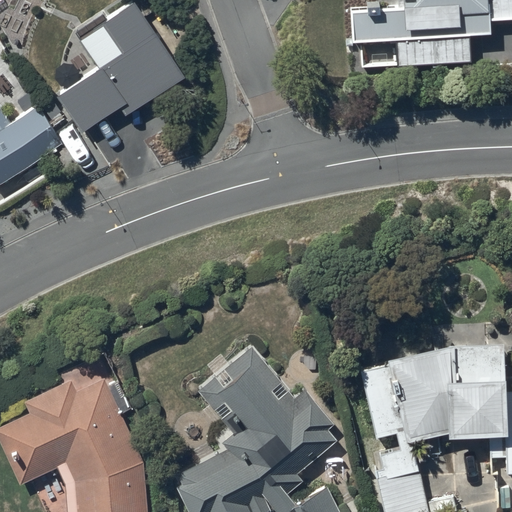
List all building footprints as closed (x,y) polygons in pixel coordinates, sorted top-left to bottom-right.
[(511,0),(403,0),(404,7),(350,11),(352,40),(398,37),(400,61),(468,57),(466,32),(489,31),(489,19),(511,17),(511,0)] [(188,78),(136,1),(105,21),(102,16),(77,31),(101,69),(59,94),(83,132),(121,109),(126,117),(188,78)] [(9,134),(0,120),(0,186),(58,146),(36,115),(9,134)] [(294,389),(252,341),(196,389),(235,434),(223,445),(163,475),(182,511),(338,511),(325,486),(297,500),(290,493),(302,482),(296,474),(338,438),(332,431),(340,423),(303,381),(294,389)] [(502,342),(454,345),(358,372),(382,467),(373,469),(381,511),(430,511),(413,451),(444,439),(487,438),(490,460),(504,458),(505,474),(511,474),(511,388),(504,389),(502,342)] [(145,511),(140,457),(103,378),(77,390),(71,378),(25,400),(32,414),(0,428),(0,440),(20,483),(67,462),(75,480),(78,511),(145,511)]
